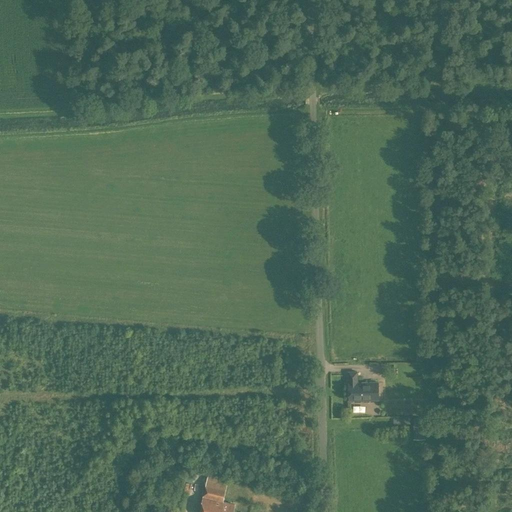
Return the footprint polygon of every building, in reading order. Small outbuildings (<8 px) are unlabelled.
[(416,348),(416,361),(426,361),(426,349),(416,348)] [(378,382),(369,383),(357,383),(357,372),(348,372),(349,383),(348,383),(349,401),(378,400),(378,382)] [(413,418),(413,439),(432,439),(431,418),(413,418)] [(202,497),(203,498),(199,511),(232,511),(234,505),(223,502),(229,477),(208,473),(202,497)] [(179,481),(174,508),(183,510),(189,483),(179,481)]
